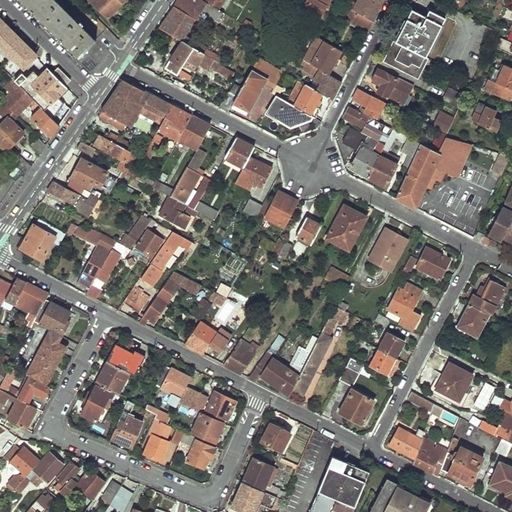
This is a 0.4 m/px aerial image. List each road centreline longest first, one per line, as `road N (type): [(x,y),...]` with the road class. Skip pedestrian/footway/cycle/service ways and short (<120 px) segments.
road 1 (residential): [(106,313),(53,421),(55,435),(210,496),(260,393)]
road 2 (residential): [(369,450),(473,249)]
road 3 (residential): [(119,65),(308,164)]
road 4 (residential): [(308,164),(473,249)]
road 5 (residential): [(308,164),(392,0)]
road 6 (residential): [(260,393),(106,313)]
road 7 (residential): [(98,95),(0,234)]
road 8 (residential): [(489,511),(369,450)]
road 9 (residential): [(3,0),(98,95)]
road 10 (residential): [(369,450),(260,393)]
